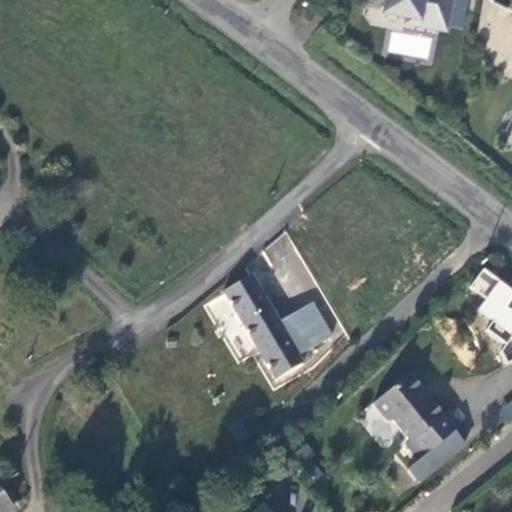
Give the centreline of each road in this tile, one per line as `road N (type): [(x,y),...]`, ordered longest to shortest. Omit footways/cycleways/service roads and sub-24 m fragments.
road 1 (residential): [(373,127),(188,291),(132,332),(49,367),(23,400),(22,434),(39,482)]
road 2 (residential): [(492,218),(316,391),(176,511)]
road 3 (residential): [(250,36),(373,127)]
road 4 (residential): [(373,127),(492,218)]
